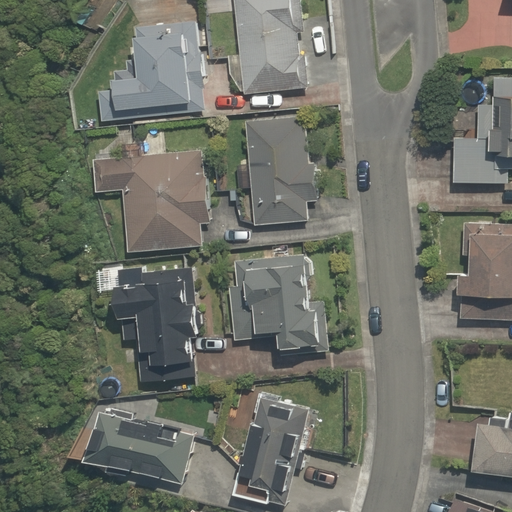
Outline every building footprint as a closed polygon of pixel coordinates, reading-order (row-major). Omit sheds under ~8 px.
[(304,0),(240,0),(246,56),(233,57),(238,97),(314,88),(304,0)] [(107,90),(108,125),(137,124),(136,116),(209,113),(204,21),(142,24),(144,59),(137,59),(137,73),(125,73),(126,89),(107,90)] [(464,136),(463,146),(461,186),(511,188),(511,74),(501,74),(500,103),(484,102),(483,137),(464,136)] [(316,165),(313,120),(251,125),(254,165),(240,166),(242,189),(258,188),(261,230),(318,225),(316,203),(331,202),(328,164),(316,165)] [(132,254),(212,249),(211,226),(223,225),(218,148),(99,157),(102,198),(128,196),(132,254)] [(483,277),(466,276),(464,320),(511,322),(511,226),(468,224),(467,259),(484,259),(483,277)] [(321,254),(242,260),(244,286),(223,287),(226,338),(239,337),(239,344),(297,340),(298,354),(325,352),(324,344),(342,343),(340,314),(325,315),(321,254)] [(202,267),(112,271),(113,297),(124,297),(125,344),(144,343),(146,385),(204,383),(202,337),(219,337),(217,305),(204,306),(202,267)] [(319,432),(311,430),(316,408),(260,394),(254,418),(262,420),(260,428),(265,429),(255,471),(249,470),(242,498),(291,509),(296,492),(304,494),(319,432)] [(92,403),(80,458),(189,483),(202,428),(92,403)] [(511,411),(498,411),(497,424),(490,423),(487,476),(511,478),(511,411)] [(500,511),(467,501),(462,511),(500,511)]
